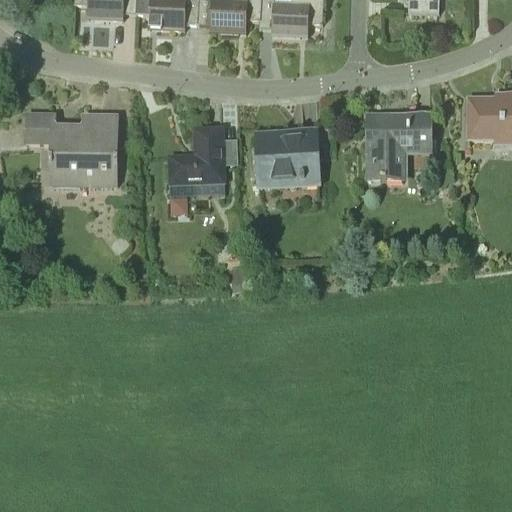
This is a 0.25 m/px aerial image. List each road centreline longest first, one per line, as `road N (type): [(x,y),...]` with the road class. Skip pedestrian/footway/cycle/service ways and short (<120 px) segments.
road 1 (residential): [(357,82),(220,86),(36,59),(0,40)]
road 2 (residential): [(511,35),(455,62),(357,82)]
